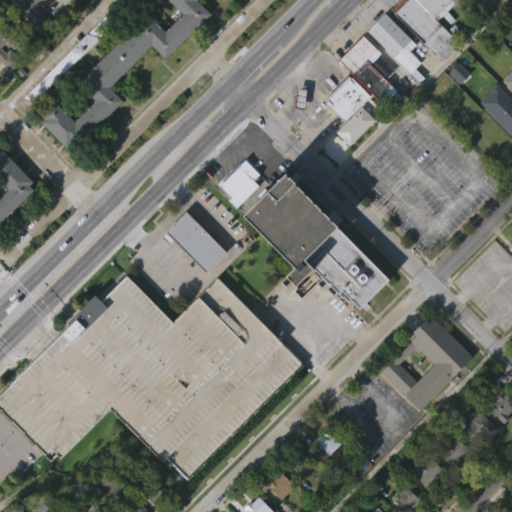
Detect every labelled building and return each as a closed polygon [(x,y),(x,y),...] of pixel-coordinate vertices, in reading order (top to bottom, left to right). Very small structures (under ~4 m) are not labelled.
[(50,21),(37,34),(8,5),(13,0),(42,0),(40,2),(45,8),(41,12),(50,21)] [(134,0),(33,101),(21,98),(67,52),(66,51),(117,0),(134,0)] [(68,184),(121,133),(107,118),(150,77),(162,90),(208,46),(194,31),(227,0),(245,0),(249,4),(253,0),(190,0),(162,27),(181,46),(165,61),(143,50),(77,113),(94,132),(72,153),(53,133),(45,141),(39,154),(68,184)] [(200,0),(212,12),(166,57),(153,44),(110,86),(124,100),(75,149),(70,143),(66,147),(42,122),(46,118),(40,112),(54,98),(76,121),(96,100),(78,81),(148,12),(166,31),(184,13),(171,0),(200,0)] [(78,0),(49,0),(57,8),(65,0),(72,6),(78,0)] [(167,0),(153,0),(146,8),(152,13),(163,0),(167,0)] [(456,0),(445,11),(454,20),(449,24),(441,15),(435,21),(458,44),(440,62),(392,13),(405,0),(456,0)] [(411,51),(420,60),(414,66),(423,75),(418,80),(366,28),(384,11),(410,37),(404,44),(411,51)] [(0,19),(21,40),(12,49),(4,41),(0,45),(0,49),(4,53),(8,50),(19,61),(8,72),(0,64),(0,19)] [(363,35),(390,61),(387,65),(391,69),(384,76),(365,57),(364,58),(401,94),(388,108),(337,58),(361,33),(363,35)] [(409,72),(383,45),(365,62),(416,114),(421,109),(412,100),(418,94),(402,78),(409,72)] [(111,55),(107,47),(96,53),(100,61),(111,55)] [(346,74),(348,76),(349,75),(369,94),(343,120),(322,99),(346,74)] [(25,125),(33,133),(77,90),(69,82),(25,125)] [(291,108),(302,110),(305,88),(295,87),(291,108)] [(467,106),(456,95),(446,104),(457,116),(467,106)] [(511,97),(497,112),(511,127),(511,97)] [(361,104),(373,117),(348,143),(335,130),(361,104)] [(475,133),(511,172),(511,134),(494,116),(475,133)] [(290,141),(303,142),(303,121),(291,120),(290,141)] [(0,151),(28,180),(25,183),(30,188),(0,217),(0,190),(3,187),(0,183),(0,151)] [(257,182),(234,205),(226,198),(229,195),(217,182),(243,156),(258,171),(252,177),(257,182)] [(334,224),(388,279),(359,307),(337,284),(334,288),(316,269),(293,292),(287,285),(293,279),(285,272),(294,263),(241,210),(286,166),(296,177),(294,179),(336,222),(334,224)] [(0,210),(8,220),(0,227),(0,252),(35,219),(0,183),(0,210)] [(242,245),(267,219),(240,193),(214,219),(242,245)] [(386,311),(283,205),(241,247),(292,299),(282,309),(300,327),(319,308),(335,325),(339,322),(357,340),(386,311)] [(189,213),(226,250),(205,270),(174,239),(170,242),(163,235),(166,231),(164,229),(184,208),(189,213)] [(162,263),(201,304),(222,285),(183,243),(162,263)] [(0,410),(0,390),(35,355),(46,343),(119,269),(172,321),(216,275),(301,359),(182,480),(108,407),(53,463),(0,410)] [(431,316),(470,356),(416,409),(379,371),(409,341),(408,340),(413,335),(409,330),(421,318),(425,322),(431,316)] [(470,389),(431,349),(377,402),(417,442),(470,389)] [(498,391),(502,394),(504,392),(511,399),(511,403),(509,406),(511,408),(506,415),(508,416),(502,423),(483,406),(490,398),(481,390),(491,379),(500,388),(498,391)] [(491,435),(487,439),(484,435),(474,446),(458,431),(478,410),(497,429),(491,435)] [(500,454),(511,440),(511,436),(497,422),(482,437),(500,454)] [(326,455),(325,456),(311,441),(325,428),(340,443),(326,455)] [(448,433),(456,441),(458,440),(467,448),(458,458),(459,459),(458,461),(460,463),(454,470),(432,450),(448,433)] [(456,463),(473,481),(494,461),(477,443),(456,463)] [(303,450),(314,461),(299,475),(288,464),(293,459),(292,457),(295,454),(297,456),(303,450)] [(432,460),(443,471),(434,480),(439,485),(431,493),(410,472),(418,464),(423,469),(432,460)] [(323,487),(338,477),(327,461),(312,470),(323,487)] [(466,477),(446,468),(435,495),(427,492),(425,498),(414,493),(407,511),(410,511),(429,511),(431,509),(437,511),(443,498),(455,503),(466,477)] [(149,473),(164,488),(151,502),(147,498),(142,502),(130,491),(143,478),(144,479),(149,473)] [(280,474),(292,486),(280,499),(266,485),(274,477),(275,478),(280,474)] [(408,481),(422,497),(413,506),(415,509),(412,511),(404,511),(389,496),(395,491),(396,492),(408,481)] [(117,511),(123,507),(111,494),(121,485),(145,509),(145,511),(117,511)] [(256,497),(269,509),(266,511),(246,511),(242,508),(250,500),(252,502),(256,497)] [(85,511),(96,501),(106,511),(85,511)]
